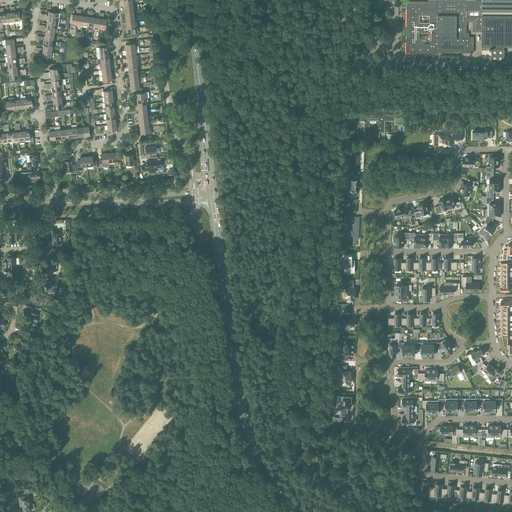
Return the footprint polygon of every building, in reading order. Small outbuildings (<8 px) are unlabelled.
[(445,0),(434,0),(435,2),(407,2),(407,1),(406,1),(406,10),(406,38),(406,54),(419,54),(433,54),(433,55),(433,54),(438,54),(438,53),(440,53),(447,53),(449,53),(455,53),(455,54),(457,54),(457,53),(464,53),(466,53),(468,52),(471,55),(473,53),(473,37),(469,37),(469,33),(466,33),(466,25),(467,25),(467,22),(473,22),(473,32),(481,32),(481,50),(487,50),(487,49),(489,49),(489,50),(492,50),(492,49),(495,49),(502,49),(503,49),(503,46),(511,46),(511,0),(446,0),(445,0)] [(125,44),(126,50),(135,49),(134,44),(137,44),(137,42),(134,42),(134,43),(125,44)] [(504,61),(503,61),(503,50),(492,50),(491,61),(491,62),(504,62),(504,61)] [(349,136),(354,136),(354,120),(361,120),(361,121),(364,121),(364,115),(349,115),(349,132),(349,136)] [(364,115),(364,121),(364,138),(370,138),(370,133),(369,132),(369,120),(376,120),(376,121),(379,121),(379,115),(364,115)] [(379,115),(379,121),(379,132),(385,132),(384,120),(391,120),(391,121),(395,121),(395,115),(379,115)] [(116,125),(107,126),(108,130),(105,131),(105,133),(108,133),(108,131),(116,130),(116,125)] [(472,131),(472,140),(484,140),(484,136),(487,136),(487,137),(492,137),(492,130),(487,130),(487,131),(472,131)] [(434,138),(434,146),(440,146),(440,144),(444,144),(444,145),(450,145),(450,140),(459,140),(459,133),(451,133),(451,135),(439,135),(439,138),(434,138)] [(159,148),(155,148),(155,146),(145,148),(145,150),(146,156),(151,155),(151,158),(157,158),(156,153),(159,153),(159,148)] [(108,162),(107,153),(101,154),(102,160),(98,161),(99,167),(102,166),(102,163),(108,162)] [(114,153),(107,153),(108,162),(115,161),(115,165),(118,165),(117,159),(115,159),(114,153)] [(30,163),(27,164),(27,169),(34,168),(34,165),(38,165),(37,154),(29,155),(30,163)] [(133,168),(137,167),(136,160),(132,160),(132,155),(125,155),(126,165),(133,164),(133,168)] [(86,157),(87,166),(93,166),(93,169),(97,168),(96,161),(93,162),(92,156),(86,157)] [(87,166),(86,157),(80,157),(80,163),(76,164),(77,171),(83,170),(82,167),(87,166)] [(463,167),(468,167),(468,165),(472,165),(472,168),(478,168),(478,161),(473,161),(473,157),(468,157),(468,158),(465,158),(463,158),(463,167)] [(486,166),(486,172),(493,172),(493,167),(499,167),(499,162),(498,162),(498,160),(497,160),(497,159),(497,158),(497,157),(494,157),(489,157),(489,162),(490,162),(490,163),(491,163),(491,166),(486,166)] [(147,166),(141,166),(142,172),(148,171),(148,169),(161,167),(160,160),(147,161),(147,166)] [(71,161),(64,162),(65,171),(71,171),(72,173),(75,173),(75,165),(71,165),(71,161)] [(21,174),(27,174),(29,173),(30,179),(40,178),(39,171),(31,172),(31,169),(21,170),(21,174)] [(486,172),(486,179),(489,179),(489,184),(487,184),(487,185),(499,185),(499,184),(499,182),(499,177),(494,177),(494,179),(493,179),(493,172),(486,172)] [(358,187),(358,182),(358,177),(359,177),(358,177),(353,177),(354,173),(350,173),(350,177),(349,186),(347,186),(347,191),(349,191),(349,192),(350,192),(350,191),(357,192),(358,192),(358,191),(358,187)] [(470,190),(469,190),(470,186),(473,187),(474,181),(468,179),(466,184),(462,183),(461,188),(462,188),(461,190),(462,190),(461,193),(469,196),(470,190)] [(486,190),(486,196),(493,196),(493,191),(496,191),(498,191),(500,191),(500,186),(499,186),(499,185),(487,185),(487,190),(486,190)] [(448,198),(446,199),(449,210),(454,209),(454,210),(461,208),(460,201),(454,203),(453,200),(452,199),(452,196),(448,197),(448,198)] [(486,196),(486,203),(487,203),(487,209),(499,209),(499,208),(499,207),(499,201),(494,201),(494,203),(493,203),(493,202),(493,196),(486,196)] [(441,205),(435,207),(436,214),(443,212),(443,211),(449,210),(446,199),(445,199),(444,199),(439,200),(440,205),(441,204),(441,205)] [(415,219),(422,217),(422,214),(429,212),(428,207),(427,208),(427,206),(426,206),(426,203),(418,205),(419,210),(420,210),(421,211),(414,212),(415,219)] [(412,216),(410,209),(405,210),(404,207),(399,208),(399,209),(397,209),(397,210),(395,210),(396,218),(402,217),(401,215),(405,215),(406,217),(412,216)] [(487,215),(486,218),(492,220),(494,215),(496,215),(498,215),(500,215),(500,211),(499,211),(499,209),(487,209),(487,215)] [(344,228),(344,231),(344,232),(344,234),(344,235),(349,235),(350,235),(353,235),(353,237),(353,239),(354,239),(357,239),(358,239),(358,232),(358,231),(358,229),(359,229),(359,227),(359,225),(359,224),(359,222),(359,217),(355,217),(355,222),(353,222),(351,222),(350,222),(350,216),(345,216),(345,221),(345,222),(345,225),(345,227),(344,228),(345,228),(344,228)] [(485,223),(481,227),(490,235),(490,234),(491,233),(495,229),(492,226),(491,227),(490,227),(492,220),(486,218),(484,222),(485,223)] [(477,230),(472,233),(476,239),(481,236),(483,238),(484,237),(485,238),(487,240),(490,237),(489,236),(490,235),(481,227),(477,231),(477,230)] [(34,228),(34,240),(41,240),(41,242),(45,242),(45,237),(48,237),(48,228),(42,228),(42,231),(34,231),(34,228)] [(7,238),(6,238),(6,243),(15,243),(15,239),(18,239),(18,229),(14,229),(14,231),(7,231),(7,238)] [(55,230),(49,230),(49,237),(53,237),(53,244),(61,244),(60,233),(55,233),(55,230)] [(394,236),(394,241),(395,241),(395,243),(396,243),(396,245),(396,246),(398,246),(404,246),(404,240),(402,240),(402,239),(409,239),(409,233),(402,233),(402,236),(394,236)] [(409,233),(409,239),(414,239),(414,240),(414,243),(414,245),(414,247),(419,247),(419,246),(420,246),(420,234),(415,234),(415,233),(409,233)] [(420,234),(420,246),(421,246),(423,246),(428,246),(428,241),(426,241),(426,240),(433,240),(433,233),(426,233),(426,234),(420,234)] [(433,233),(433,240),(438,240),(438,243),(439,243),(439,244),(439,247),(443,247),(443,246),(445,246),(445,234),(439,234),(439,233),(433,233)] [(445,234),(445,246),(446,246),(447,246),(453,246),(453,241),(451,241),(451,240),(458,240),(458,233),(451,233),(451,234),(445,234)] [(463,240),(463,247),(468,247),(468,246),(470,246),(471,246),(473,246),(473,243),(473,237),(467,237),(467,238),(467,239),(463,239),(463,240)] [(504,250),(502,260),(508,260),(508,253),(511,253),(511,245),(507,245),(507,250),(504,250)] [(352,255),(344,255),(344,268),(347,268),(347,273),(355,273),(355,263),(352,263),(352,255)] [(3,268),(3,271),(9,271),(9,268),(16,268),(15,258),(7,258),(7,262),(3,262),(3,268)] [(406,262),(407,269),(419,269),(419,262),(413,262),(413,258),(406,258),(406,262)] [(419,269),(419,272),(421,272),(421,271),(425,271),(425,269),(431,269),(431,262),(425,262),(425,258),(419,258),(419,262),(419,269)] [(431,262),(431,269),(444,269),(444,262),(438,262),(438,258),(431,258),(431,262)] [(444,269),(444,272),(446,271),(450,271),(450,269),(456,269),(456,271),(457,271),(457,262),(450,262),(450,258),(444,258),(444,262),(444,269)] [(472,262),(472,271),(480,271),(480,267),(480,266),(480,258),(472,258),(472,262)] [(394,259),(394,269),(407,269),(406,262),(400,262),(400,259),(394,259)] [(58,264),(50,264),(45,265),(45,268),(42,268),(42,275),(53,275),(53,274),(51,274),(51,271),(58,271),(57,271),(56,264),(58,264)] [(462,276),(462,287),(466,287),(466,291),(474,291),(476,291),(479,291),(479,283),(467,283),(467,276),(462,276)] [(52,278),(52,281),(46,281),(47,292),(51,292),(51,289),(56,289),(56,281),(58,281),(58,279),(57,279),(57,277),(52,278)] [(346,288),(346,292),(346,296),(348,296),(348,300),(354,300),(354,296),(355,296),(355,295),(355,291),(355,288),(353,288),(353,280),(346,280),(346,288)] [(395,285),(395,291),(409,291),(408,281),(402,281),(402,285),(395,285)] [(440,286),(440,294),(444,294),(445,294),(453,294),(453,290),(457,290),(457,282),(453,282),(453,286),(440,286)] [(422,287),(422,300),(430,300),(430,296),(435,296),(435,287),(422,287)] [(39,305),(42,297),(29,291),(25,301),(30,303),(30,302),(39,305)] [(395,291),(395,297),(403,297),(403,301),(409,301),(409,291),(395,291)] [(25,310),(21,319),(22,319),(22,318),(31,321),(33,316),(36,317),(38,311),(32,309),(31,313),(29,312),(25,310)] [(350,326),(354,326),(355,317),(350,317),(351,313),(343,313),(343,317),(341,317),(341,326),(345,326),(345,328),(350,329),(350,326)] [(388,318),(388,325),(395,325),(395,327),(401,327),(401,325),(401,318),(401,314),(394,314),(394,318),(388,318)] [(401,318),(401,325),(414,325),(413,318),(413,314),(407,314),(407,318),(401,318)] [(413,318),(414,325),(426,325),(426,318),(426,314),(419,314),(419,318),(413,318)] [(426,318),(426,325),(438,325),(438,314),(432,314),(432,318),(426,318)] [(508,337),(502,337),(504,347),(507,347),(507,352),(511,351),(511,343),(508,344),(508,337)] [(437,342),(437,348),(441,348),(443,347),(447,353),(452,350),(451,347),(452,346),(450,343),(448,343),(446,338),(440,342),(437,342)] [(345,342),(344,348),(344,354),(339,354),(338,360),(348,360),(348,355),(353,355),(354,342),(345,341),(345,342)] [(389,342),(389,356),(396,356),(395,348),(399,348),(399,342),(389,342)] [(399,342),(399,348),(403,348),(403,356),(409,356),(408,342),(399,342)] [(408,342),(409,356),(415,356),(414,348),(418,348),(418,342),(408,342)] [(418,342),(418,348),(422,348),(422,356),(428,356),(428,342),(418,342)] [(428,342),(428,356),(434,355),(433,348),(437,348),(437,342),(428,342)] [(475,350),(470,352),(474,359),(476,365),(483,362),(480,356),(484,355),(481,349),(475,351),(475,350)] [(483,363),(479,369),(482,371),(483,370),(486,372),(485,374),(488,377),(495,369),(488,363),(486,366),(483,363)] [(350,380),(351,380),(351,375),(350,375),(350,372),(345,371),(345,369),(346,369),(346,365),(338,365),(338,369),(342,369),(342,371),(341,384),(345,384),(344,385),(349,386),(349,384),(350,384),(350,380)] [(458,365),(446,370),(450,377),(461,372),(465,381),(468,379),(464,369),(460,370),(458,365)] [(495,369),(488,377),(493,381),(500,372),(495,368),(495,369)] [(402,376),(402,382),(409,382),(409,370),(398,370),(398,376),(402,376)] [(425,380),(431,380),(431,370),(425,370),(425,373),(418,373),(418,380),(425,380)] [(431,370),(431,380),(437,380),(444,380),(444,373),(437,373),(437,370),(431,370)] [(409,394),(409,382),(402,382),(402,388),(398,388),(398,394),(409,394)] [(347,407),(351,407),(351,404),(351,397),(343,397),(343,409),(340,409),(340,416),(345,416),(347,416),(347,413),(347,407)] [(438,400),(432,400),(432,415),(432,414),(438,414),(438,405),(442,405),(442,398),(438,398),(438,400)] [(445,411),(451,411),(451,398),(442,398),(442,405),(445,405),(445,411)] [(460,398),(451,398),(451,411),(457,411),(457,406),(460,406),(460,398)] [(460,398),(460,406),(464,406),(464,412),(470,412),(470,398),(460,398)] [(476,405),(480,405),(480,398),(470,398),(470,412),(476,412),(476,405)] [(489,398),(480,398),(480,405),(483,405),(483,413),(489,413),(489,398)] [(489,398),(489,413),(489,412),(495,412),(495,405),(499,405),(499,398),(495,398),(495,401),(489,401),(489,398)] [(406,412),(413,412),(413,400),(402,400),(402,406),(406,406),(406,412)] [(432,415),(432,400),(423,400),(423,407),(426,407),(426,415),(432,415)] [(413,424),(413,412),(406,412),(406,418),(402,418),(402,425),(413,424)] [(456,429),(456,435),(456,436),(463,436),(463,437),(469,437),(469,426),(463,426),(463,429),(456,429)] [(481,436),(481,429),(475,429),(475,426),(469,426),(469,437),(475,437),(475,436),(481,436)] [(494,437),(494,426),(488,426),(488,429),(481,429),(481,436),(488,436),(488,437),(494,437)] [(494,426),(494,437),(500,437),(500,436),(506,436),(506,429),(500,429),(500,426),(494,426)] [(432,457),(431,469),(439,470),(440,458),(446,459),(447,454),(436,453),(436,457),(432,457)] [(149,461),(145,458),(139,465),(143,468),(149,461)] [(463,468),(467,468),(467,461),(459,460),(459,463),(451,462),(450,470),(451,470),(462,472),(463,468)] [(482,471),(488,472),(489,463),(475,462),(474,474),(482,475),(482,471)] [(504,472),(508,472),(509,465),(501,464),(501,468),(492,467),(491,475),(495,475),(495,476),(496,476),(496,475),(504,476),(504,472)] [(422,496),(434,497),(436,484),(435,484),(435,487),(429,487),(429,483),(423,483),(422,496)] [(447,498),(448,485),(447,489),(441,488),(442,485),(436,484),(434,497),(441,498),(441,495),(447,496),(447,498)] [(448,485),(447,498),(453,499),(453,497),(459,497),(461,486),(460,486),(460,490),(454,489),(454,486),(448,485)] [(472,501),(473,488),(472,491),(466,491),(467,487),(461,486),(459,497),(472,498),(471,501),(472,501)] [(484,502),(485,489),(485,493),(479,492),(479,488),(473,488),(472,501),(478,501),(478,499),(484,500),(484,502)] [(496,503),(498,490),(497,494),(491,493),(492,490),(485,489),(484,502),(496,503)] [(509,505),(510,492),(510,495),(504,495),(504,491),(498,490),(496,503),(509,505)] [(3,511),(6,511),(11,511),(11,505),(17,504),(16,497),(16,499),(4,499),(4,503),(1,504),(1,508),(4,508),(3,511)] [(33,505),(30,505),(29,499),(24,500),(24,497),(19,497),(19,504),(22,504),(23,510),(30,510),(30,509),(34,509),(33,505)]
